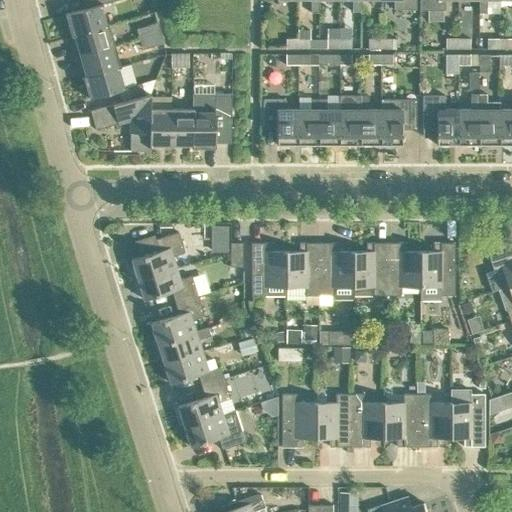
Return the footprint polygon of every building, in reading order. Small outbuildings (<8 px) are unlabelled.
[(70,36),(74,35),(109,25),(108,24),(105,25),(99,5),(103,4),(116,0),(90,0),(92,6),(64,14),(70,36)] [(318,13),(317,0),(309,0),(310,13),(318,13)] [(392,0),(392,10),(404,10),(415,10),(414,0),(392,0)] [(444,0),(418,0),(419,11),(444,11),(444,0)] [(478,0),(478,13),(486,13),(485,0),(478,0)] [(146,25),(149,36),(159,33),(156,22),(146,25)] [(74,35),(80,56),(114,46),(109,25),(74,35)] [(326,49),(338,49),(338,38),(338,28),(326,28),(326,49)] [(297,30),(297,38),(309,38),(309,30),(297,30)] [(159,33),(149,36),(152,47),(162,45),(159,33)] [(285,49),(297,49),(297,38),(285,38),(285,49)] [(297,38),(297,49),(309,49),(309,38),(297,38)] [(338,38),(338,49),(350,49),(350,38),(338,38)] [(367,49),(379,49),(379,38),(367,38),(367,49)] [(379,38),(379,49),(391,49),(391,38),(379,38)] [(445,49),(457,49),(457,38),(445,38),(445,49)] [(457,38),(457,49),(469,49),(469,39),(457,38)] [(486,49),(498,49),(498,39),(486,39),(486,49)] [(498,39),(498,49),(510,49),(510,39),(498,39)] [(80,56),(86,76),(120,67),(114,46),(80,56)] [(179,68),(179,54),(170,54),(170,68),(179,68)] [(188,54),(179,54),(179,68),(188,68),(188,54)] [(285,65),(297,65),(297,55),(285,55),(285,65)] [(297,55),(297,65),(318,65),(318,55),(297,55)] [(338,55),(318,55),(318,65),(338,65),(338,55)] [(350,55),(338,55),(338,65),(350,65),(350,55)] [(367,65),(379,65),(379,55),(367,55),(367,65)] [(379,55),(379,65),(391,65),(391,55),(379,55)] [(445,65),(457,65),(457,55),(445,55),(445,65)] [(457,55),(457,65),(469,65),(469,55),(457,55)] [(478,72),(489,72),(489,55),(478,55),(478,72)] [(498,65),(510,65),(510,55),(498,55),(498,65)] [(135,85),(129,64),(120,67),(86,76),(82,77),(88,99),(116,91),(120,102),(144,95),(140,84),(135,85)] [(149,94),(154,80),(140,84),(144,95),(149,94)] [(144,95),(120,102),(89,111),(95,130),(129,120),(129,151),(149,151),(149,144),(149,109),(149,94),(144,95)] [(191,148),(214,148),(214,119),(230,119),(230,94),(191,94),(191,109),(192,109),(192,144),(191,144),(191,148)] [(469,109),(457,109),(457,145),(477,145),(477,109),(477,94),(469,94),(469,109)] [(477,94),(477,109),(477,145),(498,145),(498,109),(498,103),(485,103),(485,94),(477,94)] [(338,95),(338,109),(338,145),(359,145),(359,95),(338,95)] [(367,95),(359,95),(359,145),(379,145),(379,109),(367,109),(367,95)] [(457,145),(457,109),(444,109),(444,95),(421,95),(421,130),(435,130),(435,145),(457,145)] [(511,109),(498,109),(498,145),(511,144),(511,96),(511,109)] [(297,145),(297,109),(284,109),(284,99),(262,99),(262,127),(275,127),(275,145),(297,145)] [(379,99),(379,109),(379,145),(401,145),(401,130),(415,130),(415,99),(379,99)] [(310,109),(297,109),(297,145),(317,145),(318,101),(310,101),(310,109)] [(325,101),(318,101),(317,145),(338,145),(338,109),(325,109),(325,101)] [(170,109),(149,109),(149,144),(170,144),(170,109)] [(192,109),(191,109),(170,109),(170,144),(191,144),(192,144),(192,109)] [(130,259),(137,280),(175,268),(171,257),(184,253),(178,232),(154,239),(158,251),(130,259)] [(227,252),(227,239),(210,239),(210,252),(227,252)] [(229,267),(241,267),(242,243),(229,243),(229,267)] [(285,295),(285,287),(285,251),(271,251),(271,243),(250,243),(250,295),(285,295)] [(298,251),(285,251),(285,287),(304,287),(304,295),(318,295),(318,243),(298,243),(298,251)] [(352,300),(352,287),(352,251),(338,251),(338,243),(318,243),(318,295),(331,295),(331,300),(352,300)] [(352,300),(353,300),(353,295),(386,295),(385,243),(365,243),(365,251),(352,251),(352,287),(352,300)] [(406,243),(385,243),(386,295),(399,295),(399,287),(419,287),(419,251),(406,251),(406,243)] [(419,251),(419,287),(419,300),(440,300),(440,295),(453,295),(453,243),(432,243),(432,251),(419,251)] [(506,287),(511,284),(511,248),(488,257),(492,271),(485,273),(491,292),(497,290),(506,287)] [(170,291),(174,303),(197,296),(191,275),(179,279),(175,268),(137,280),(143,300),(170,291)] [(511,284),(506,287),(497,290),(504,310),(505,310),(509,321),(511,320),(511,284)] [(150,323),(156,343),(195,331),(191,320),(203,316),(197,296),(174,303),(178,314),(150,323)] [(403,330),(402,321),(393,321),(393,331),(403,330)] [(254,325),(245,328),(248,336),(256,333),(254,325)] [(156,343),(163,363),(201,351),(197,340),(210,336),(207,327),(195,331),(156,343)] [(419,345),(419,327),(409,328),(409,345),(419,345)] [(327,344),(327,331),(318,331),(318,344),(327,344)] [(431,343),(431,331),(421,331),(421,343),(431,343)] [(283,341),(282,332),(268,333),(269,343),(283,341)] [(385,345),(385,336),(374,336),(374,345),(385,345)] [(237,343),(241,356),(257,351),(253,338),(237,343)] [(349,363),(348,347),(332,347),(332,363),(349,363)] [(277,348),(277,361),(302,361),(302,348),(277,348)] [(364,362),(365,351),(354,350),(353,362),(364,362)] [(197,374),(200,386),(223,379),(220,367),(216,368),(213,359),(204,362),(201,351),(163,363),(169,383),(197,374)] [(176,406),(183,427),(233,410),(223,379),(200,386),(204,397),(176,406)] [(315,438),(315,402),(295,402),(295,394),(281,394),(281,447),(302,447),(301,438),(315,438)] [(334,402),(315,402),(315,438),(328,438),(328,447),(348,447),(348,394),(334,394),(334,402)] [(362,394),(348,394),(348,447),(369,447),(369,439),(382,439),(382,402),(362,402),(362,394)] [(402,402),(382,402),(382,439),(395,438),(395,447),(416,447),(416,394),(402,394),(402,402)] [(423,394),(416,394),(416,447),(436,446),(436,438),(449,438),(449,402),(430,402),(430,394),(423,394)] [(469,402),(449,402),(449,438),(463,438),(463,446),(483,446),(484,394),(469,394),(469,402)] [(501,410),(497,397),(488,400),(488,414),(501,410)] [(233,410),(183,427),(190,447),(217,438),(221,449),(244,442),(233,410)] [(500,442),(497,433),(488,435),(491,444),(500,442)] [(340,511),(356,511),(357,494),(341,493),(340,511)] [(267,511),(262,495),(255,495),(221,506),(223,511),(267,511)] [(427,511),(424,503),(412,507),(409,495),(368,509),(369,511),(427,511)]
